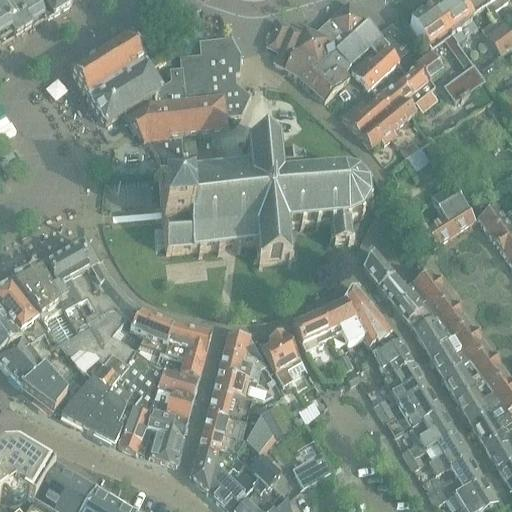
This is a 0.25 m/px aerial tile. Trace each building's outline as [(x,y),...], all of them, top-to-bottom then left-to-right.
[(0,0),(0,48),(45,21),(32,0),(0,0)] [(32,0),(45,21),(49,18),(51,20),(69,8),(68,6),(64,0),(32,0)] [(467,23),(469,21),(454,0),(440,0),(427,10),(456,50),(457,49),(478,34),(471,24),(468,25),(467,23)] [(491,16),(492,15),(481,0),(454,0),(469,21),(483,12),(487,17),(485,19),(491,27),(496,23),(491,16)] [(481,0),(492,15),(506,5),(501,0),(481,0)] [(327,24),(330,26),(331,25),(346,42),(363,26),(345,6),(327,24)] [(485,88),(457,49),(456,50),(427,10),(406,24),(429,54),(441,45),(464,77),(442,92),(455,110),(485,88)] [(330,26),(321,35),(328,42),(321,57),(326,62),(318,70),(319,71),(326,79),(345,62),(336,54),(341,48),(346,43),(346,42),(331,25),(330,26)] [(363,26),(346,42),(346,43),(359,58),(379,40),(365,25),(363,26)] [(265,52),(277,58),(288,32),(277,26),(265,52)] [(498,61),(511,51),(511,44),(501,29),(484,41),(498,61)] [(302,30),(299,37),(300,37),(291,54),(292,55),(312,64),(318,70),(326,62),(321,57),(328,42),(321,35),(318,37),(302,30)] [(273,68),(283,73),(292,55),(291,54),(300,37),(299,37),(288,32),(277,58),(278,58),(273,68)] [(102,131),(122,119),(122,118),(158,95),(157,94),(128,47),(133,44),(129,39),(124,41),(67,76),(102,131)] [(154,166),(155,168),(181,166),(179,141),(168,142),(167,138),(224,133),(223,120),(239,119),(248,99),(234,88),(233,78),(238,76),(239,58),(230,42),(198,45),(199,59),(179,61),(180,74),(166,75),(167,87),(157,94),(158,95),(122,118),(122,119),(139,147),(143,146),(144,146),(152,160),(154,166)] [(347,68),(359,58),(346,43),(341,48),(336,54),(345,62),(326,79),(319,71),(302,89),(322,107),(348,80),(343,76),(347,68)] [(367,96),(398,67),(380,47),(372,54),(376,58),(368,66),(364,61),(348,76),(367,96)] [(298,85),(302,89),(319,71),(318,70),(312,64),(292,55),(283,73),(286,74),(284,78),(298,85)] [(427,59),(376,101),(387,116),(402,104),(403,105),(426,86),(428,89),(442,77),(427,59)] [(58,83),(48,89),(54,101),(65,95),(58,83)] [(511,91),(498,101),(511,121),(511,91)] [(338,122),(356,139),(387,116),(376,101),(365,110),(362,106),(355,112),(353,110),(338,122)] [(414,118),(403,105),(402,104),(387,116),(356,139),(368,154),(378,146),(382,150),(393,141),(390,137),(414,118)] [(182,175),(181,166),(155,168),(156,177),(151,177),(152,182),(156,181),(160,230),(161,230),(163,250),(164,250),(165,257),(196,254),(196,259),(200,259),(200,253),(215,252),(215,258),(220,257),(219,252),(234,250),(235,256),(239,255),(238,250),(254,248),(256,263),(252,264),(252,268),(256,268),(257,272),(261,271),(260,267),(285,265),(285,269),(290,269),(289,265),(294,264),(293,260),(289,260),(287,247),(292,246),(291,241),(287,242),(286,230),(298,229),(298,233),(302,232),(302,229),(313,227),(313,231),(317,231),(317,227),(328,225),(330,244),(326,244),(326,248),(330,248),(330,252),(334,252),(334,248),(345,246),(346,251),(349,250),(349,246),(352,246),(352,242),(348,242),(347,232),(350,228),(350,224),(358,220),(361,222),(363,219),(361,217),(366,208),(369,209),(370,205),(366,204),(365,193),(369,192),(368,188),(364,190),(356,181),(358,178),(355,176),(353,179),(343,175),(342,171),(338,171),(339,175),(327,176),(327,173),(323,173),(324,177),(312,178),(311,174),(307,175),(308,178),(302,179),(301,162),(304,162),(304,158),(301,159),(300,156),(297,156),(297,159),(279,161),(278,149),(282,149),(281,144),(277,145),(277,140),(273,141),(273,145),(248,148),(248,143),(244,143),(244,148),(240,148),(241,153),(245,153),(246,169),(231,170),(231,166),(227,166),(227,170),(211,172),(211,168),(206,168),(207,172),(192,174),(191,169),(187,170),(187,174),(182,175)] [(420,153),(427,148),(421,140),(397,156),(402,164),(406,162),(418,154),(420,153)] [(418,154),(406,162),(414,176),(429,166),(420,153),(418,154)] [(390,207),(396,217),(405,233),(419,224),(398,190),(394,190),(390,207)] [(424,232),(419,224),(405,233),(420,260),(471,225),(450,191),(429,204),(440,223),(424,232)] [(474,223),(492,248),(511,234),(493,209),(474,223)] [(492,248),(509,272),(511,270),(511,234),(492,248)] [(127,334),(128,334),(140,315),(138,314),(126,304),(108,283),(100,270),(96,272),(81,248),(63,257),(35,274),(57,312),(63,324),(73,341),(58,350),(88,385),(58,421),(63,424),(111,449),(135,460),(144,434),(152,437),(145,461),(175,472),(197,386),(163,375),(163,374),(151,370),(133,356),(111,342),(124,326),(130,331),(127,334)] [(359,271),(377,293),(392,312),(408,299),(418,311),(424,307),(409,287),(403,291),(370,255),(359,271)] [(10,290),(8,291),(37,327),(57,312),(35,274),(10,290)] [(428,274),(403,291),(409,287),(424,307),(430,315),(432,318),(450,304),(428,274)] [(8,291),(0,296),(0,321),(19,345),(17,342),(37,327),(8,291)] [(348,293),(341,306),(360,342),(362,341),(368,352),(373,348),(375,350),(391,337),(355,294),(348,293)] [(425,309),(430,315),(424,307),(418,311),(408,299),(392,312),(409,332),(426,318),(421,312),(425,309)] [(434,320),(434,321),(451,344),(453,348),(472,334),(450,304),(432,318),(434,320)] [(344,349),(360,342),(341,306),(319,316),(328,337),(330,341),(339,337),(344,349)] [(150,354),(163,359),(172,327),(170,326),(140,315),(128,334),(153,347),(150,354)] [(319,346),(329,342),(330,341),(328,337),(319,316),(291,329),(303,355),(316,350),(316,352),(321,350),(319,346)] [(0,359),(19,345),(0,321),(0,359)] [(408,333),(424,360),(451,344),(434,321),(430,322),(429,321),(408,333)] [(197,382),(203,358),(209,336),(172,327),(163,359),(180,365),(177,376),(197,382)] [(269,347),(259,353),(273,376),(282,392),(292,386),(290,382),(304,374),(300,367),(297,362),(280,333),(268,340),(266,342),(269,347)] [(467,366),(475,378),(494,364),(472,334),(453,348),(466,366),(467,366)] [(226,337),(222,353),(240,358),(239,364),(250,367),(251,367),(258,373),(259,374),(264,371),(248,343),(249,339),(226,337)] [(372,359),(385,383),(410,368),(395,343),(376,354),(377,356),(372,359)] [(466,366),(453,348),(451,344),(424,360),(438,383),(459,370),(459,371),(466,366)] [(57,391),(43,376),(19,345),(0,359),(0,371),(21,393),(52,417),(67,401),(57,391)] [(222,353),(217,373),(235,378),(235,379),(243,381),(242,385),(254,388),(255,385),(258,373),(251,367),(250,367),(239,364),(240,358),(222,353)] [(345,358),(335,362),(342,375),(351,371),(345,358)] [(490,399),(496,408),(511,396),(511,388),(494,364),(475,378),(475,379),(482,388),(483,388),(490,399)] [(382,385),(395,408),(424,391),(410,368),(385,383),(382,385)] [(468,384),(459,371),(459,370),(438,383),(452,406),(473,394),(482,388),(475,379),(468,384)] [(217,373),(211,397),(250,407),(251,403),(254,388),(242,385),(243,381),(235,379),(235,378),(217,373)] [(345,380),(349,388),(359,384),(355,375),(345,380)] [(410,432),(420,425),(420,424),(438,414),(424,391),(395,408),(410,432)] [(481,405),(473,394),(452,406),(466,428),(486,416),(498,409),(496,408),(490,399),(481,405)] [(511,396),(496,408),(498,409),(503,416),(505,415),(508,419),(506,421),(511,429),(511,396)] [(211,397),(205,417),(224,422),(223,424),(235,427),(235,425),(244,427),(250,407),(211,397)] [(373,410),(378,418),(387,413),(382,404),(373,410)] [(260,421),(259,422),(271,440),(274,446),(297,432),(282,408),(269,416),(260,421)] [(264,409),(256,414),(260,421),(269,416),(264,409)] [(253,413),(250,425),(256,427),(259,422),(260,421),(256,414),(253,413)] [(392,421),(387,413),(378,418),(383,427),(392,421)] [(400,457),(405,466),(415,460),(434,449),(434,448),(451,437),(438,414),(420,424),(420,425),(427,436),(412,445),(414,448),(400,457)] [(494,429),(486,416),(466,428),(479,451),(511,431),(511,429),(506,421),(503,422),(503,421),(496,425),(497,427),(494,429)] [(205,417),(200,437),(219,442),(219,439),(231,442),(240,445),(244,427),(235,425),(235,427),(223,424),(224,422),(205,417)] [(245,447),(244,448),(256,458),(271,440),(259,422),(256,427),(245,447)] [(511,431),(479,451),(493,474),(511,462),(511,442),(510,439),(511,438),(511,431)] [(200,437),(195,457),(214,461),(216,454),(227,457),(230,458),(234,460),(236,462),(244,448),(245,447),(240,445),(231,442),(219,439),(219,442),(200,437)] [(427,468),(433,479),(448,471),(447,471),(465,460),(451,437),(434,448),(434,449),(441,460),(427,468)] [(0,498),(2,501),(12,493),(33,506),(54,471),(30,457),(28,460),(16,453),(0,454),(0,453),(0,498)] [(195,457),(189,483),(205,497),(208,486),(211,489),(213,487),(217,491),(228,479),(232,483),(234,480),(242,472),(244,469),(236,462),(234,460),(230,458),(227,457),(216,454),(214,461),(195,457)] [(301,494),(331,477),(320,457),(290,475),(301,494)] [(421,468),(415,460),(405,466),(410,474),(421,468)] [(432,511),(441,505),(479,483),(465,460),(447,471),(448,471),(455,483),(426,500),(432,511)] [(260,462),(247,476),(257,485),(265,492),(278,478),(276,476),(278,474),(266,463),(264,466),(261,463),(260,462)] [(511,462),(493,474),(507,498),(508,498),(511,504),(511,503),(511,462)] [(54,471),(33,506),(42,511),(56,511),(73,483),(54,471)] [(208,486),(205,497),(221,511),(233,511),(244,500),(251,492),(257,485),(247,476),(242,472),(234,480),(232,483),(228,479),(217,491),(213,487),(211,489),(208,486)] [(73,483),(56,511),(84,511),(85,511),(94,496),(73,483)] [(493,507),(479,483),(441,505),(442,506),(444,509),(447,511),(448,511),(449,511),(452,511),(455,511),(456,511),(458,510),(459,511),(483,511),(484,511),(495,511),(493,507)] [(257,485),(251,492),(259,498),(265,492),(257,485)] [(121,511),(95,496),(94,496),(85,511),(84,511),(121,511)] [(238,511),(266,511),(251,498),(238,511)]
